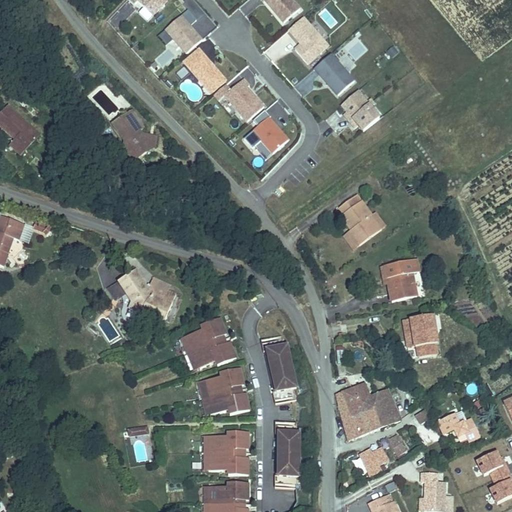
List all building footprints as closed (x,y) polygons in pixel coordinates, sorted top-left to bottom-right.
[(152,17),(168,0),(127,0),(134,6),(137,2),(152,17)] [(301,9),(292,0),(260,0),(261,1),(262,0),(264,0),(284,23),(301,9)] [(326,8),(318,15),(331,29),(338,22),(326,8)] [(203,41),(190,26),(197,21),(188,11),(166,31),(186,55),(203,41)] [(328,46),(304,18),(289,31),(299,42),(300,41),(303,43),(295,50),(308,65),(328,46)] [(391,58),(399,53),(394,46),(386,51),(391,58)] [(226,81),(199,50),(184,63),(211,94),(226,81)] [(355,82),(331,55),(314,69),(338,96),(355,82)] [(156,75),(161,70),(156,64),(151,70),(156,75)] [(264,108),(247,88),(250,86),(244,80),(231,92),(225,96),(225,97),(248,122),(264,108)] [(225,96),(231,92),(226,86),(214,96),(220,102),(225,97),(225,96)] [(380,120),(371,109),(375,106),(371,100),(367,104),(358,92),(342,106),(350,115),(346,118),(353,127),(357,124),(363,132),(380,120)] [(0,113),(0,124),(16,137),(29,146),(42,129),(7,104),(0,113)] [(150,151),(152,134),(144,132),(142,130),(147,126),(134,109),(116,123),(128,139),(126,151),(131,151),(146,154),(150,151)] [(289,142),(269,119),(271,117),(265,111),(253,122),(258,128),(244,140),(253,150),(262,142),(273,155),(289,142)] [(159,135),(152,134),(150,151),(158,146),(159,135)] [(29,146),(16,137),(13,142),(26,151),(29,146)] [(273,155),(262,142),(254,149),(265,162),(273,155)] [(146,154),(131,151),(137,160),(146,154)] [(349,231),(346,233),(358,247),(379,232),(368,217),(354,197),(335,211),(349,231)] [(373,214),(368,217),(379,232),(383,228),(373,214)] [(0,249),(12,254),(18,239),(23,240),(29,226),(4,218),(0,228),(0,249)] [(358,247),(346,233),(340,238),(351,252),(358,247)] [(412,262),(381,268),(386,303),(413,299),(408,275),(414,274),(412,262)] [(114,265),(98,270),(103,285),(119,279),(114,265)] [(135,272),(121,281),(132,300),(129,307),(140,313),(142,310),(161,320),(173,298),(165,294),(168,288),(152,280),(148,287),(145,288),(135,272)] [(428,311),(404,316),(410,344),(413,344),(416,355),(433,350),(431,339),(434,338),(428,311)] [(236,359),(230,343),(227,344),(224,336),(226,335),(220,319),(201,327),(203,331),(184,339),(198,371),(216,363),(218,367),(236,359)] [(297,390),(287,348),(285,349),(282,337),(261,342),(264,354),(267,353),(277,394),(273,394),(276,406),(297,401),(294,390),(297,390)] [(198,371),(184,339),(180,341),(194,373),(198,371)] [(250,411),(246,394),(243,395),(241,387),(244,386),(240,369),(220,374),(221,378),(202,383),(210,416),(229,412),(230,416),(250,411)] [(210,416),(202,383),(198,384),(206,417),(210,416)] [(363,386),(341,395),(350,419),(362,415),(364,423),(368,421),(364,414),(359,404),(369,400),(363,386)] [(386,393),(369,400),(359,404),(364,414),(371,411),(380,429),(398,422),(386,393)] [(341,395),(334,397),(346,442),(359,437),(355,427),(364,423),(362,415),(350,419),(341,395)] [(368,421),(373,432),(380,429),(371,411),(364,414),(368,421)] [(429,419),(424,411),(414,418),(419,425),(429,419)] [(438,422),(442,434),(452,431),(455,438),(462,436),(465,443),(478,438),(471,422),(458,427),(454,416),(438,422)] [(355,427),(359,437),(373,432),(368,421),(364,423),(355,427)] [(300,478),(300,436),(297,436),(297,424),(276,424),(276,436),(280,436),(279,478),(276,478),(276,490),(297,490),(297,478),(300,478)] [(148,434),(147,428),(128,432),(129,438),(148,434)] [(249,476),(249,459),(246,459),(246,451),(249,451),(249,433),(228,433),(229,438),(209,438),(209,473),(229,473),(229,477),(249,476)] [(391,440),(388,435),(383,438),(396,457),(405,451),(396,437),(391,440)] [(379,449),(369,454),(377,466),(385,460),(379,449)] [(360,455),(371,477),(380,472),(377,466),(369,454),(367,451),(360,455)] [(509,480),(502,466),(499,467),(496,459),(493,453),(474,462),(480,476),(484,474),(490,488),(487,490),(494,504),(511,495),(511,493),(510,489),(506,481),(509,480)] [(423,497),(423,511),(443,511),(443,480),(434,480),(434,474),(419,474),(419,482),(423,482),(423,497)] [(249,511),(249,510),(246,510),(246,501),(249,501),(249,484),(229,484),(229,489),(209,489),(209,511),(249,511)] [(366,505),(369,511),(371,511),(373,511),(372,511),(393,511),(389,503),(384,505),(380,499),(366,505)]
